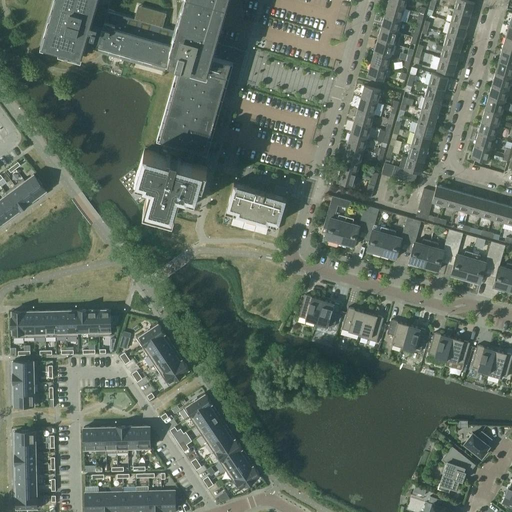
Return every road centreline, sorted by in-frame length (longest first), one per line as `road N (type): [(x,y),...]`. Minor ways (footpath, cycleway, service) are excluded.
road 1 (residential): [(511,315),(471,303),(449,307),(293,261),(364,0)]
road 2 (residential): [(76,511),(73,373),(121,372),(215,511)]
road 3 (residential): [(511,185),(448,162),(494,0)]
